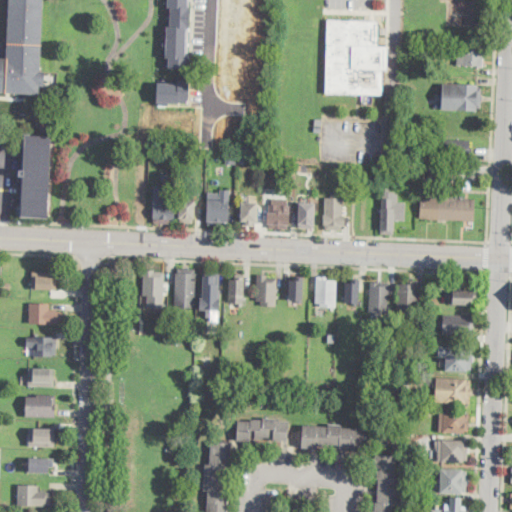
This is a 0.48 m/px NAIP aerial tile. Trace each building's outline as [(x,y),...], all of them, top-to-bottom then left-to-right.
[(43,0),(40,71),(45,72),(44,86),(40,86),(40,94),(0,92),(0,47),(8,47),(9,0),(43,0)] [(190,12),(190,28),(187,28),(186,57),(189,57),(188,68),(169,68),(169,58),(167,58),(168,27),(171,27),(172,8),(168,7),(168,0),(188,0),(188,6),(191,7),(190,12)] [(326,93),(383,94),(383,68),(387,68),(387,45),(378,44),(378,19),(327,18),(326,93)] [(457,46),(457,64),(483,64),(483,46),(457,46)] [(190,81),(190,100),(179,100),(179,103),(158,102),(158,83),(179,83),(179,81),(190,81)] [(483,86),(483,110),(477,110),(477,111),(441,110),(442,84),(483,86)] [(52,136),(48,218),(21,217),(25,135),(52,136)] [(470,140),(470,147),(473,148),(472,157),(429,156),(429,146),(432,146),(432,139),(470,140)] [(171,152),(171,153),(173,153),(173,158),(172,158),(171,160),(164,160),(164,153),(171,152)] [(191,156),(188,161),(183,156),(186,152),(191,156)] [(236,154),(236,163),(226,163),(226,154),(236,154)] [(176,185),(176,192),(175,225),(154,224),(155,187),(165,187),(165,184),(176,185)] [(283,188),(283,196),(275,195),(275,188),(283,188)] [(262,191),(260,227),(241,226),(241,223),(240,223),(241,201),(242,201),(243,190),(262,191)] [(406,203),(405,220),(395,220),(394,236),(380,236),(381,208),(382,208),(383,192),(396,192),(396,194),(398,194),(398,202),(406,203)] [(230,194),(228,225),(207,224),(208,193),(230,194)] [(322,195),(343,196),(342,227),(321,227),(322,195)] [(475,217),(474,222),(420,219),(422,197),(476,200),(475,217)] [(196,199),(195,217),(194,217),(194,222),(180,221),(181,217),(179,217),(180,198),(196,199)] [(290,206),(289,222),(289,229),(269,228),(270,224),(268,224),(269,213),(270,213),(271,206),(272,206),(273,198),(288,199),(288,206),(290,206)] [(319,204),(318,228),(316,228),(316,231),(300,231),(300,227),(298,227),(299,198),(316,199),(316,204),(319,204)] [(196,269),(195,273),(198,273),(196,308),(174,307),(176,272),(178,273),(178,268),(196,269)] [(155,272),(156,272),(156,271),(162,272),(165,273),(164,300),(148,299),(148,298),(146,298),(146,296),(144,296),(145,269),(155,269),(155,272)] [(220,270),(220,289),(222,289),(221,298),(220,298),(219,321),(210,320),(210,316),(206,316),(206,309),(199,309),(200,296),(203,297),(204,274),(205,274),(205,269),(220,270)] [(58,282),(57,290),(32,288),(33,271),(58,273),(58,282)] [(286,272),(285,299),(300,300),(301,273),(286,272)] [(278,286),(277,307),(261,306),(261,301),(256,301),(257,274),(268,274),(268,277),(278,278),(278,286)] [(338,280),(336,308),(321,307),(321,303),(316,303),(317,276),(327,277),(327,280),(338,280)] [(244,277),(244,288),(244,307),(239,306),(239,302),(229,302),(230,278),(236,279),(236,277),(244,277)] [(360,279),(360,291),(359,305),(354,305),(354,302),(344,302),(345,282),(352,283),(352,279),(360,279)] [(12,282),(10,289),(2,288),(3,280),(12,282)] [(420,281),(419,292),(418,308),(413,307),(413,311),(397,310),(399,282),(409,283),(410,280),(420,281)] [(390,282),(388,313),(381,313),(381,316),(376,316),(376,313),(369,313),(371,281),(390,282)] [(476,291),(476,298),(472,298),(472,304),(454,303),(454,290),(476,291)] [(62,315),(62,322),(57,322),(57,324),(29,323),(30,302),(50,303),(50,309),(57,309),(57,311),(62,311),(62,315)] [(475,316),(474,324),(474,335),(443,333),(443,326),(439,326),(440,320),(443,320),(444,314),(475,316)] [(166,323),(165,332),(158,332),(158,323),(166,323)] [(57,348),(57,355),(53,354),(53,356),(42,356),(42,357),(36,357),(36,356),(34,355),(34,347),(27,346),(27,336),(53,337),(53,338),(57,338),(57,348)] [(474,361),(474,363),(473,363),(472,370),(468,370),(468,372),(446,371),(446,364),(440,364),(440,357),(439,357),(439,346),(469,347),(469,348),(473,348),(473,355),(474,355),(474,361)] [(54,379),(54,386),(29,385),(29,372),(28,372),(28,368),(55,369),(54,379)] [(417,384),(405,385),(405,378),(417,377),(417,384)] [(471,380),(471,388),(473,388),(472,395),(471,395),(471,404),(445,404),(445,403),(436,402),(436,392),(438,392),(438,384),(441,384),(441,380),(446,380),(446,378),(468,379),(468,380),(471,380)] [(355,381),(354,393),(347,393),(347,381),(355,381)] [(57,395),(56,403),(56,417),(26,416),(26,396),(37,397),(37,394),(57,395)] [(469,426),(469,432),(465,431),(465,433),(439,432),(440,411),(466,412),(466,413),(470,413),(469,426)] [(277,419),(277,421),(289,422),(288,441),(273,440),(273,437),(263,437),(264,439),(251,437),(251,441),(237,440),(239,421),(251,422),(251,420),(263,420),(264,418),(277,419)] [(343,425),(343,428),(368,430),(366,451),(352,451),(352,448),(340,447),(340,445),(329,444),(329,447),(317,446),(317,448),(302,447),(303,434),(303,425),(328,427),(329,424),(343,425)] [(55,440),(55,447),(29,446),(30,436),(30,428),(56,429),(55,440)] [(388,445),(374,444),(375,433),(388,434),(388,445)] [(422,437),(421,450),(406,449),(407,436),(422,437)] [(469,451),(468,461),(465,461),(464,463),(438,461),(439,448),(436,448),(436,440),(465,441),(465,443),(469,443),(469,451)] [(232,448),(231,457),(228,457),(228,466),(228,467),(226,467),(226,468),(225,475),(225,480),(224,490),(226,490),(226,500),(228,501),(228,509),(227,511),(208,511),(209,491),(205,490),(206,464),(211,465),(212,442),(232,443),(232,446),(232,448)] [(399,479),(398,504),(394,504),(393,511),(376,511),(376,503),(378,502),(379,479),(378,479),(378,468),(375,468),(376,455),(396,456),(395,479),(399,479)] [(54,465),(54,467),(49,466),(49,472),(30,472),(30,458),(54,459),(54,465)] [(423,468),(422,477),(413,477),(414,467),(423,468)] [(467,483),(467,492),(463,492),(463,494),(441,493),(442,468),(464,469),(464,472),(467,472),(467,483)] [(51,497),(51,504),(46,504),(46,505),(18,505),(19,485),(39,485),(39,491),(46,491),(46,492),(51,492),(51,497)] [(444,497),(467,498),(466,511),(433,511),(433,509),(444,510),(444,497)]
